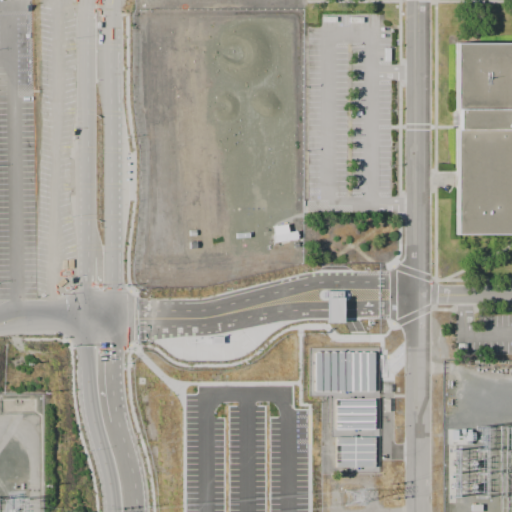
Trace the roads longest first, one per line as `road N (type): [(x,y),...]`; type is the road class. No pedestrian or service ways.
road 1 (residential): [(419,511),(417,0)]
road 2 (residential): [(110,0),(110,317)]
road 3 (residential): [(88,0),(86,316)]
road 4 (residential): [(305,296),(200,317),(86,316)]
road 5 (residential): [(86,316),(91,423),(113,511)]
road 6 (residential): [(110,317),(115,415),(136,511)]
road 7 (residential): [(511,295),(378,295)]
